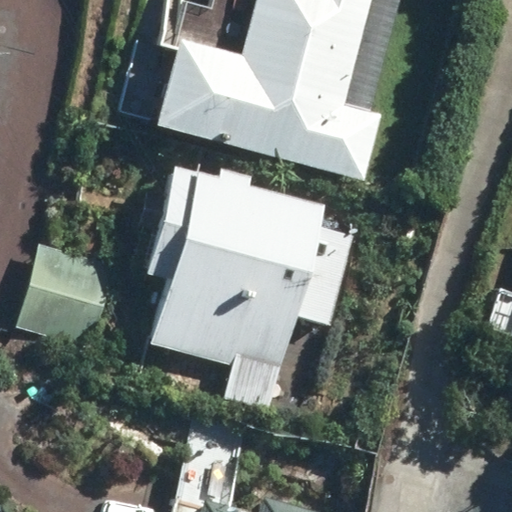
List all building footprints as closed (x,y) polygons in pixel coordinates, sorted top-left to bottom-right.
[(200,0),(197,13),(171,5),(137,127),(353,186),(372,118),(361,115),(392,0),(200,0)] [(202,182),(156,170),(129,278),(151,283),(134,350),(220,372),(212,405),(260,416),(281,317),(320,327),(342,241),(303,231),(308,209),(231,190),(234,181),(204,174),(202,182)] [(115,282),(29,256),(7,329),(93,354),(115,282)] [(511,297),(508,299),(486,292),(472,335),(511,346),(511,297)] [(245,511),(219,511),(186,504),(184,511),(298,511),(249,499),(245,511)]
